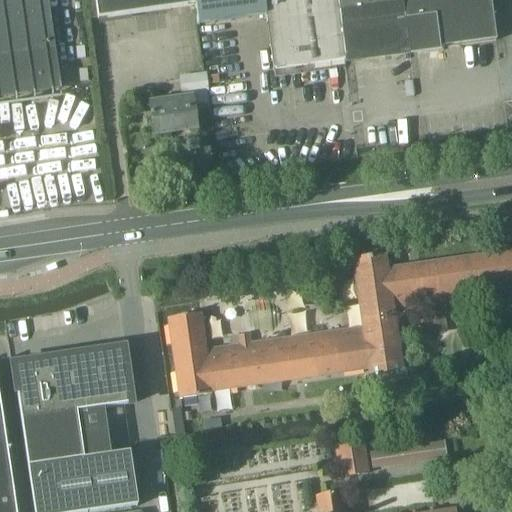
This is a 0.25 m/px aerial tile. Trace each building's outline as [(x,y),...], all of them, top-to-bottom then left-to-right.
[(0,0),(0,96),(59,88),(46,0),(0,0)] [(93,0),(96,19),(193,6),(192,0),(93,0)] [(192,0),(193,6),(196,26),(267,17),(264,0),(192,0)] [(337,0),(264,0),(267,17),(274,71),(346,62),(337,0)] [(402,0),(337,0),(346,62),(409,53),(402,0)] [(489,0),(402,0),(409,53),(495,41),(496,41),(489,0)] [(180,79),(182,91),(183,100),(191,99),(206,96),(203,76),(180,79)] [(206,96),(191,99),(192,112),(208,109),(206,96)] [(195,130),(192,112),(191,99),(183,100),(149,105),(153,136),(195,130)] [(511,251),(464,259),(469,291),(501,287),(501,291),(502,292),(503,295),(505,297),(511,296),(511,251)] [(445,304),(444,295),(469,291),(464,259),(387,270),(385,255),(352,260),(355,285),(352,288),(351,292),(353,295),(357,297),(361,326),(249,342),(247,333),(237,334),(239,343),(205,348),(200,314),(167,319),(179,400),(212,395),(212,393),(368,370),(370,385),(403,381),(400,363),(404,356),(404,347),(401,339),(396,332),(393,312),(445,304)] [(501,348),(488,350),(469,353),(471,370),(503,365),(501,348)] [(122,349),(11,366),(27,468),(33,511),(93,511),(136,505),(129,453),(82,460),(75,413),(130,405),(122,349)] [(0,511),(15,511),(0,413),(0,511)] [(444,442),(368,453),(371,470),(446,459),(444,442)] [(367,474),(363,445),(335,450),(339,478),(367,474)] [(342,511),(340,494),(326,496),(315,497),(316,511),(454,511),(455,511),(453,511),(342,511)]
